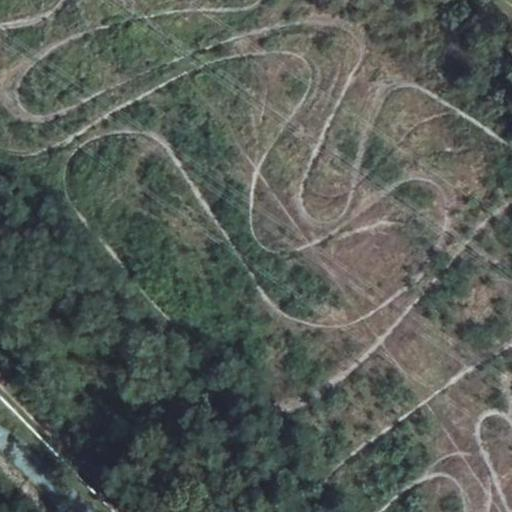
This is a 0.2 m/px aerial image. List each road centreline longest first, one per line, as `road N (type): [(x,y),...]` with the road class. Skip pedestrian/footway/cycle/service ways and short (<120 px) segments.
road 1 (track): [(494,511),(366,321),(128,0)]
road 2 (track): [(0,360),(147,511)]
